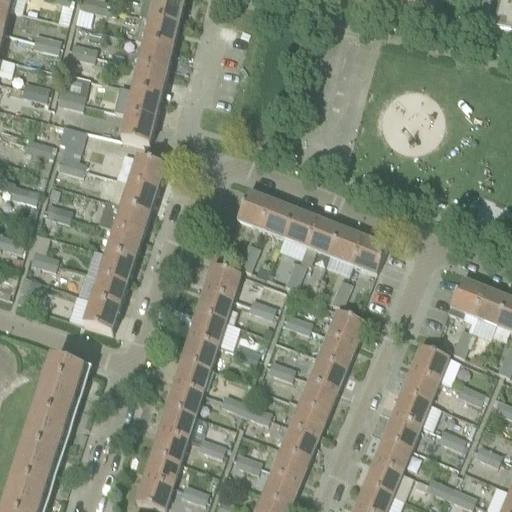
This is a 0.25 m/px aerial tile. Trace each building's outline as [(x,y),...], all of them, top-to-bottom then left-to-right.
[(0,0),(0,10),(11,13),(23,16),(26,0),(0,0)] [(47,0),(45,0),(44,6),(69,12),(70,5),(47,0)] [(84,0),(82,8),(107,14),(109,8),(103,7),(104,0),(84,0)] [(144,0),(139,22),(151,25),(179,32),(185,6),(158,0),(144,0)] [(408,0),(408,2),(406,8),(418,11),(420,3),(425,4),(425,0),(408,0)] [(511,32),(511,0),(501,0),(495,30),(511,32)] [(107,14),(82,8),(81,15),(91,17),(106,21),(107,14)] [(0,10),(0,36),(5,38),(11,13),(0,10)] [(88,32),(91,17),(81,15),(79,14),(75,29),(88,32)] [(61,19),(58,28),(68,30),(70,22),(61,19)] [(141,22),(135,47),(142,49),(145,50),(173,57),(179,32),(151,25),(141,22)] [(36,41),(34,48),(59,53),(61,47),(36,41)] [(34,48),(33,54),(57,60),(59,53),(34,48)] [(129,70),(139,72),(168,79),(173,57),(145,50),(142,49),(141,53),(139,56),(131,63),(129,70)] [(72,50),(71,57),(96,63),(98,56),(72,50)] [(71,57),(69,63),(94,69),(96,63),(71,57)] [(139,72),(133,97),(162,104),(168,79),(139,72)] [(65,81),(61,98),(85,104),(89,87),(65,81)] [(25,88),(23,95),(48,101),(49,94),(25,88)] [(120,94),(114,118),(127,121),(156,128),(162,104),(133,97),(120,94)] [(23,95),(21,102),(46,109),(48,101),(23,95)] [(61,98),(59,104),(84,110),(85,104),(61,98)] [(59,104),(57,111),(82,117),(84,110),(59,104)] [(156,128),(127,121),(121,146),(150,153),(156,128)] [(64,132),(61,143),(83,149),(86,138),(64,132)] [(27,143),(25,150),(50,157),(52,151),(27,143)] [(61,143),(59,150),(64,152),(62,160),(79,164),(83,149),(61,143)] [(50,157),(25,150),(23,156),(48,164),(50,157)] [(115,183),(130,188),(138,165),(123,160),(115,183)] [(62,163),(60,170),(85,176),(86,170),(62,163)] [(138,165),(130,188),(158,197),(166,174),(138,165)] [(60,170),(58,176),(83,183),(85,176),(60,170)] [(130,188),(115,183),(108,207),(123,212),(130,188)] [(4,186),(2,196),(12,198),(13,198),(14,193),(15,189),(4,186)] [(130,188),(123,212),(151,221),(158,197),(130,188)] [(12,198),(12,199),(36,205),(38,200),(14,193),(13,198),(12,198)] [(52,195),(49,204),(57,206),(60,198),(52,195)] [(237,226),(261,235),(272,207),(249,197),(237,226)] [(12,199),(10,205),(35,211),(36,205),(12,199)] [(99,232),(115,237),(143,246),(151,221),(123,212),(108,207),(107,207),(99,232)] [(261,235),(284,244),(295,216),(272,207),(261,235)] [(48,210),(46,216),(70,223),(72,217),(48,210)] [(30,214),(26,229),(33,232),(38,216),(30,214)] [(46,216),(45,223),(68,230),(70,223),(46,216)] [(284,244),(306,253),(317,225),(295,216),(284,244)] [(306,253),(329,262),(340,234),(317,225),(306,253)] [(329,262),(352,271),(363,243),(340,234),(329,262)] [(115,237),(107,260),(135,269),(143,246),(115,237)] [(40,239),(35,258),(45,261),(51,242),(40,239)] [(0,240),(0,247),(23,253),(24,247),(0,240)] [(363,243),(352,271),(376,281),(388,252),(363,243)] [(23,253),(0,247),(0,253),(21,259),(23,253)] [(239,273),(245,276),(254,252),(248,250),(239,273)] [(254,252),(245,276),(250,278),(259,254),(254,252)] [(86,279),(100,284),(107,260),(93,256),(86,279)] [(35,258),(33,265),(56,271),(58,265),(45,261),(35,258)] [(107,260),(100,284),(128,293),(135,269),(107,260)] [(33,265),(31,271),(54,278),(56,271),(33,265)] [(294,268),(285,291),(291,293),(300,271),(294,268)] [(300,271),(291,293),(297,296),(306,273),(300,271)] [(212,272),(205,295),(233,304),(241,281),(212,272)] [(100,284),(86,279),(79,303),(92,307),(100,284)] [(29,283),(24,297),(36,301),(41,287),(29,283)] [(100,284),(92,307),(120,316),(128,293),(100,284)] [(465,319),(473,323),(484,295),(462,286),(448,319),(463,325),(465,319)] [(341,287),(332,310),(337,312),(346,289),(341,287)] [(0,290),(0,302),(8,305),(12,293),(1,289),(0,290)] [(258,299),(282,308),(286,298),(262,289),(258,299)] [(346,289),(337,312),(342,314),(352,291),(346,289)] [(205,295),(197,319),(226,328),(233,304),(205,295)] [(479,325),(496,332),(508,304),(484,295),(473,323),(474,323),(479,325)] [(20,309),(32,313),(36,301),(24,297),(20,309)] [(67,327),(84,332),(92,307),(79,303),(75,301),(67,327)] [(496,332),(511,338),(511,305),(508,304),(496,332)] [(252,306),(250,312),(274,320),(276,314),(252,306)] [(120,316),(92,307),(84,332),(112,341),(120,316)] [(250,312),(249,317),(272,325),(274,320),(250,312)] [(337,317),(327,343),(355,354),(365,329),(337,317)] [(197,319),(189,343),(218,352),(226,328),(197,319)] [(287,326),(287,327),(311,334),(313,328),(289,321),(287,326)] [(474,323),(468,337),(473,340),(479,325),(474,323)] [(287,327),(285,333),(309,340),(311,334),(287,327)] [(453,359),(452,359),(458,362),(468,337),(462,335),(453,359)] [(468,337),(458,362),(464,364),(473,340),(468,337)] [(189,343),(182,366),(211,376),(218,352),(189,343)] [(327,343),(317,366),(346,377),(355,354),(327,343)] [(236,352),(234,358),(258,365),(260,359),(236,352)] [(421,353),(410,378),(439,389),(449,364),(439,360),(432,357),(421,353)] [(511,356),(507,355),(497,379),(503,381),(511,358),(511,356)] [(234,358),(232,364),(256,372),(258,365),(234,358)] [(511,358),(503,381),(509,383),(511,375),(511,358)] [(470,361),(468,366),(481,371),(483,367),(470,361)] [(42,511),(85,379),(90,380),(93,371),(66,362),(63,371),(52,368),(5,511),(42,511)] [(182,366),(174,390),(203,399),(211,376),(182,366)] [(271,366),(269,373),(293,382),(295,375),(271,366)] [(317,366),(308,389),(336,400),(346,377),(317,366)] [(293,382),(269,373),(267,378),(291,387),(293,382)] [(410,378),(401,401),(429,413),(439,389),(410,378)] [(308,389),(299,411),(327,423),(336,400),(308,389)] [(174,390),(167,413),(196,422),(203,399),(174,390)] [(462,390),(459,397),(482,407),(485,400),(462,390)] [(482,407),(459,397),(457,403),(480,412),(482,407)] [(225,401),(223,407),(246,416),(249,410),(225,401)] [(401,401),(392,424),(420,435),(432,440),(441,417),(429,413),(401,401)] [(511,412),(498,406),(495,413),(511,419),(511,412)] [(223,407),(221,413),(244,422),(246,416),(223,407)] [(249,410),(246,416),(270,425),(272,419),(249,410)] [(299,411),(290,433),(318,445),(327,423),(299,411)] [(167,413),(159,437),(188,446),(196,422),(167,413)] [(511,419),(495,413),(493,418),(511,425),(511,419)] [(246,416),(244,422),(267,431),(270,425),(246,416)] [(392,424),(383,445),(411,457),(420,435),(392,424)] [(290,433),(281,455),(309,467),(318,445),(290,433)] [(443,436),(440,443),(463,453),(466,446),(443,436)] [(159,437),(152,460),(180,469),(188,446),(159,437)] [(463,453),(440,443),(438,449),(461,458),(463,453)] [(201,444),(199,450),(223,457),(225,453),(201,444)] [(383,445),(373,468),(402,480),(411,457),(383,445)] [(223,457),(199,450),(197,456),(221,465),(223,457)] [(478,451),(475,458),(499,468),(501,461),(478,451)] [(281,455),(271,479),(300,490),(309,467),(281,455)] [(499,468),(475,458),(473,463),(496,473),(499,468)] [(152,460),(144,483),(173,493),(180,469),(152,460)] [(238,460),(236,466),(260,474),(262,468),(238,460)] [(236,466),(234,472),(258,480),(260,474),(236,466)] [(373,468),(364,490),(393,502),(402,480),(373,468)] [(258,480),(251,498),(262,502),(263,501),(289,511),(290,511),(300,490),(271,479),(260,474),(258,480)] [(166,511),(173,493),(144,483),(136,508),(148,511),(166,511)] [(430,485),(428,491),(451,500),(453,494),(430,485)] [(417,486),(414,492),(425,497),(428,491),(417,486)] [(364,490),(355,511),(388,511),(393,502),(364,490)] [(185,491),(183,497),(207,505),(209,499),(185,491)] [(428,491),(425,497),(448,506),(451,500),(428,491)] [(453,494),(451,500),(474,510),(476,504),(453,494)] [(183,497),(181,504),(205,511),(207,505),(183,497)] [(511,511),(511,500),(509,499),(503,511),(511,511)] [(451,500),(448,506),(461,511),(473,511),(474,510),(451,500)] [(262,502),(257,511),(289,511),(263,501),(262,502)]
